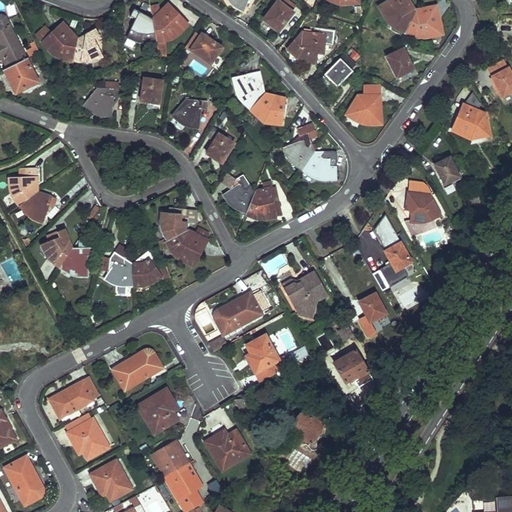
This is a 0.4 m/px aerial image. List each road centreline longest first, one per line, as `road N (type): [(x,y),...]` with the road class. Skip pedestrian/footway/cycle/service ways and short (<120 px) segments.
road 1 (primary): [(335,511),(511,221)]
road 2 (residential): [(56,511),(68,481),(29,407),(31,383),(169,304)]
road 3 (residential): [(372,161),(263,46),(197,0)]
road 4 (residential): [(372,161),(463,33),(464,0)]
road 5 (residential): [(240,258),(340,200),(372,161)]
road 6 (residential): [(190,171),(117,200),(101,189),(70,131)]
road 7 (residential): [(70,131),(148,140),(190,171)]
